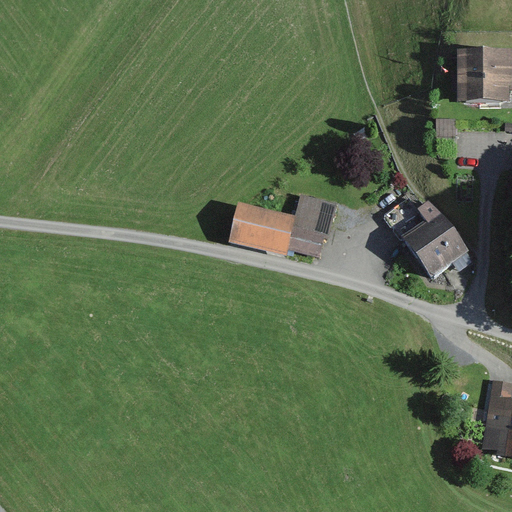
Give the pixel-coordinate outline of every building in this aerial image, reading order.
[(511,59),(442,57),(440,112),(497,114),(498,98),(511,98),(511,59)] [(455,121),(435,120),(435,140),(455,140),(455,121)] [(227,207),(217,246),(316,270),(331,211),(297,202),(291,223),(227,207)] [(428,224),(405,240),(433,280),(453,265),(460,273),(475,263),(455,232),(429,204),(418,212),(428,224)] [(511,394),(511,388),(489,385),(478,457),(511,462),(511,406),(510,406),(511,394)]
